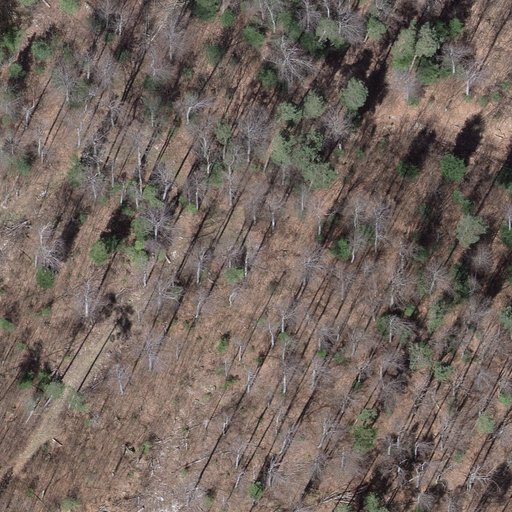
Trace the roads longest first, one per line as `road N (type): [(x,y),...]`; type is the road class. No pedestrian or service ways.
road 1 (track): [(0,480),(121,324),(243,217),(418,0)]
road 2 (track): [(511,154),(338,106),(257,122),(63,182),(0,215)]
